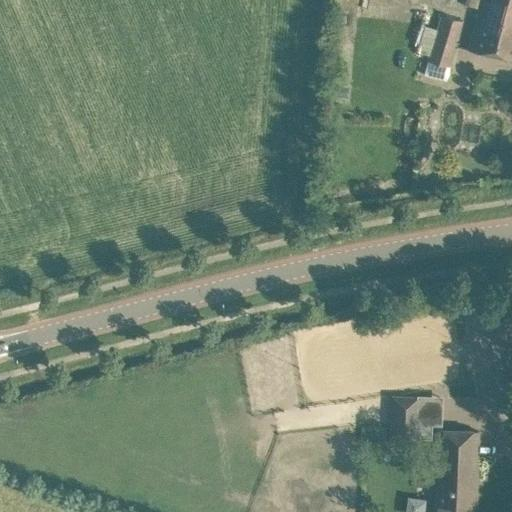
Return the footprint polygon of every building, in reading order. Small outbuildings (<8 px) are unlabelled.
[(511,0),(481,0),(468,49),(511,59),(511,0)] [(426,60),(428,60),(424,73),(447,79),(463,21),(439,14),(426,60)] [(391,393),(389,436),(415,437),(417,394),(391,393)] [(481,432),(439,429),(433,511),(470,511),(471,506),(475,507),(481,432)] [(423,511),(427,499),(408,494),(403,511),(423,511)]
